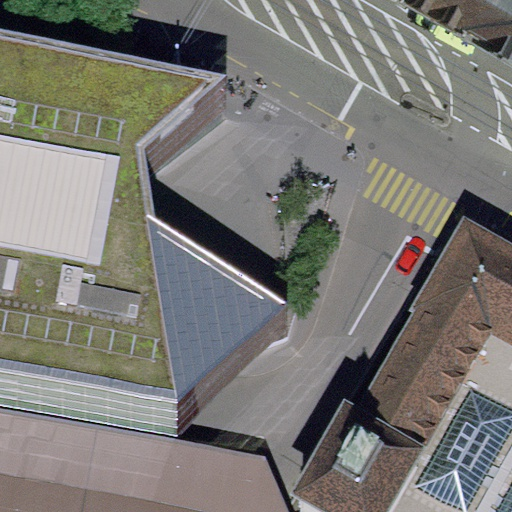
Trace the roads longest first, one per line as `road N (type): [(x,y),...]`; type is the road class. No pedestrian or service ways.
road 1 (unclassified): [(208,14),(511,182)]
road 2 (unclassified): [(511,66),(396,0)]
